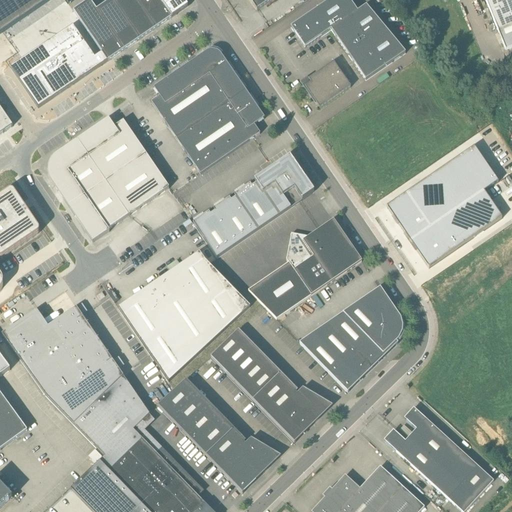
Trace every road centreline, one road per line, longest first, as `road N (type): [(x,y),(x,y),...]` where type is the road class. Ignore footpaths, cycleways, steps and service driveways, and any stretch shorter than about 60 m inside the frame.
road 1 (unclassified): [(254,511),(413,356),(422,323),(216,16)]
road 2 (residential): [(216,16),(13,156)]
road 3 (unknown): [(297,134),(409,60),(364,0)]
road 4 (residential): [(13,156),(92,269)]
